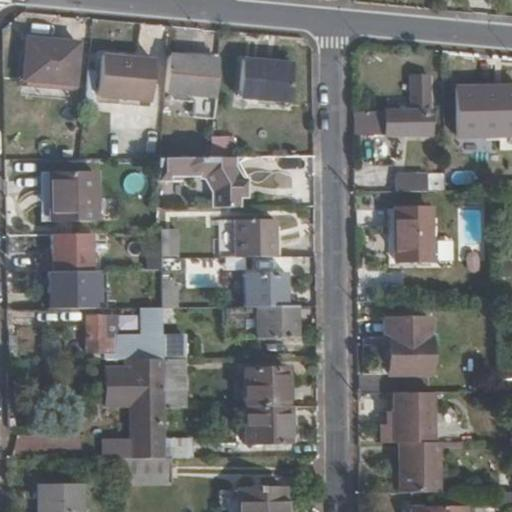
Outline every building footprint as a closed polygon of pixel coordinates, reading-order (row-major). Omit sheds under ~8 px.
[(22,81),(74,86),(78,43),(26,37),(22,81)] [(102,54),(97,97),(150,102),(154,59),(102,54)] [(192,117),(212,120),(215,97),(218,59),(168,55),(165,92),(194,95),(192,117)] [(242,58),(238,97),(289,102),(293,63),(242,58)] [(411,72),(411,110),(429,109),(429,72),(411,72)] [(455,87),(456,137),(497,136),(496,87),(455,87)] [(429,135),(429,109),(411,110),(383,110),(383,111),(355,112),(355,135),(429,135)] [(211,137),(209,158),(230,158),(232,137),(211,137)] [(156,159),(156,181),(169,181),(168,177),(202,177),(211,192),(210,208),(237,208),(237,196),(245,196),(245,180),(240,180),(233,166),(233,158),(230,158),(156,159)] [(43,172),(43,189),(38,189),(38,223),(94,221),(94,172),(43,172)] [(396,191),(427,191),(427,174),(396,174),(396,191)] [(430,208),(394,209),(394,261),(430,261),(430,208)] [(233,220),(233,257),(275,257),(275,219),(233,220)] [(176,229),(160,230),(161,257),(177,257),(176,229)] [(161,267),(174,267),(175,258),(161,259),(161,267)] [(158,260),(135,260),(135,278),(148,278),(148,284),(147,284),(147,306),(160,306),(158,260)] [(254,306),(286,306),(285,273),(243,274),(244,306),(254,306)] [(74,301),(128,300),(127,283),(74,283),(74,301)] [(160,287),(161,307),(177,307),(177,287),(160,287)] [(286,306),(254,306),(255,339),(297,338),(297,306),(286,306)] [(123,358),(162,358),(161,307),(140,308),(140,343),(116,343),(116,315),(86,315),(86,353),(104,354),(104,359),(123,358)] [(37,326),(37,311),(15,311),(15,326),(37,326)] [(118,315),(117,331),(138,331),(138,316),(118,315)] [(430,317),(386,317),(386,376),(430,375),(430,317)] [(164,358),(185,357),(185,340),(163,340),(164,358)] [(185,357),(164,358),(164,407),(185,407),(185,357)] [(104,368),(104,406),(129,406),(129,439),(129,458),(164,457),(163,439),(162,358),(123,358),(123,368),(104,368)] [(244,407),(288,406),(287,368),(244,369),(244,407)] [(433,391),(392,392),(392,412),(392,442),(397,442),(433,441),(433,391)] [(288,406),(244,407),(244,446),(289,445),(288,406)] [(379,442),(392,442),(392,412),(385,412),(385,425),(379,425),(379,442)] [(107,439),(107,424),(88,425),(88,439),(107,439)] [(129,439),(101,440),(102,458),(119,458),(129,458),(129,439)] [(163,439),(164,457),(170,457),(192,457),(192,439),(163,439)] [(397,442),(397,492),(439,491),(438,441),(433,441),(397,442)] [(129,458),(119,458),(119,486),(171,485),(170,457),(164,457),(129,458)] [(511,474),(501,475),(501,491),(511,490),(511,474)] [(81,511),(81,484),(36,484),(36,511),(81,511)] [(284,511),(284,488),(237,489),(237,511),(284,511)]
